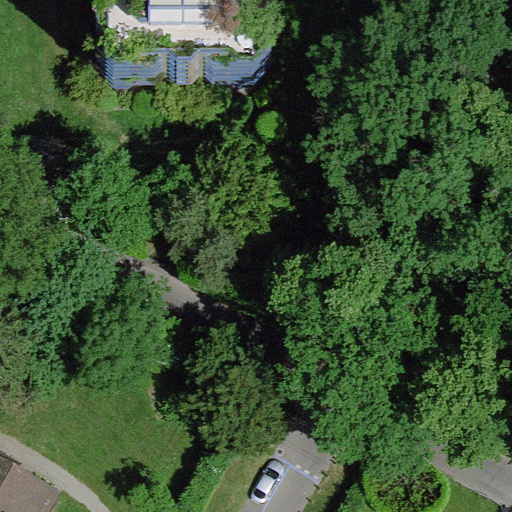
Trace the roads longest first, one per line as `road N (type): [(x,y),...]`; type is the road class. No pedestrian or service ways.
road 1 (residential): [(0,223),(348,389)]
road 2 (residential): [(348,389),(511,479)]
road 3 (residential): [(348,389),(275,511)]
